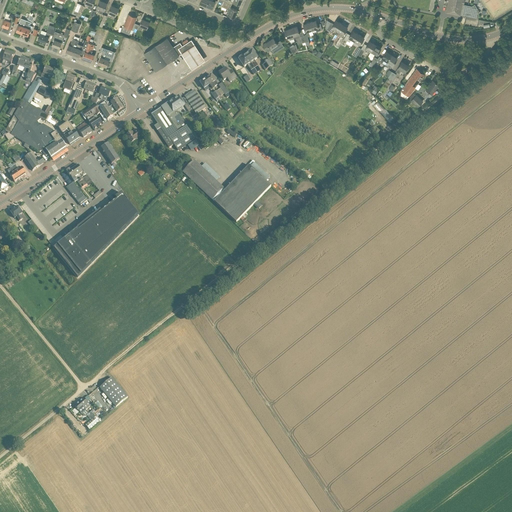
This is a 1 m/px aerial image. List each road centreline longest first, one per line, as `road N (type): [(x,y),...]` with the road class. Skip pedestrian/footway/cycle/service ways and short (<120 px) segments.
road 1 (track): [(457,74),(415,119),(83,388)]
road 2 (unclassified): [(0,457),(83,388),(0,285)]
road 3 (secondary): [(0,204),(140,110)]
road 4 (tertiary): [(140,110),(113,79),(0,37)]
road 5 (residential): [(379,14),(382,37),(446,75),(477,60),(491,36)]
road 6 (track): [(511,428),(398,511)]
